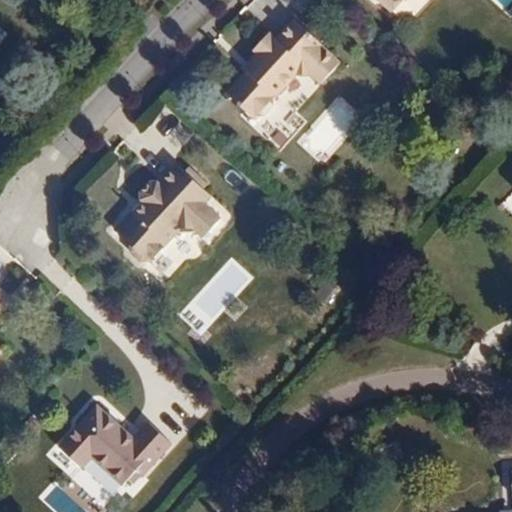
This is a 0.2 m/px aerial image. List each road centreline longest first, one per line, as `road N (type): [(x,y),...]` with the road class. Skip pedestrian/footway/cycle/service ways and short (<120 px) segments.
road 1 (unclassified): [(231,511),(272,447),(362,391),(458,379),(511,394)]
road 2 (residential): [(218,0),(5,218)]
road 3 (unknown): [(5,218),(139,352),(146,380)]
